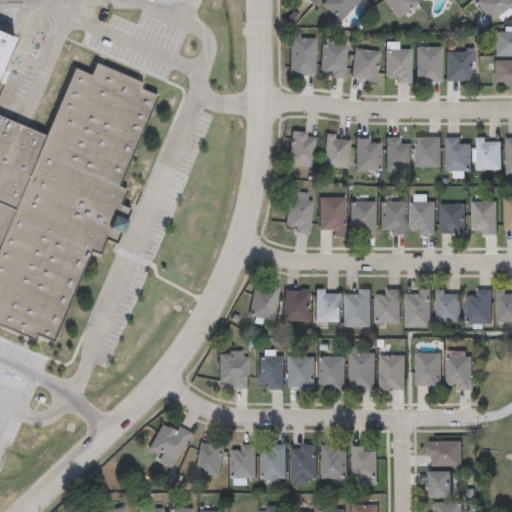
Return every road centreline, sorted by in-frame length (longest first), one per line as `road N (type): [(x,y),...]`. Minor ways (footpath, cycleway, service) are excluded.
road 1 (tertiary): [(257,0),(258,147),(222,283),(178,358),(23,511)]
road 2 (residential): [(160,378),(199,410),(227,420),(475,419)]
road 3 (residential): [(236,245),(275,261),(315,264),(511,265)]
road 4 (residential): [(511,112),(260,102)]
